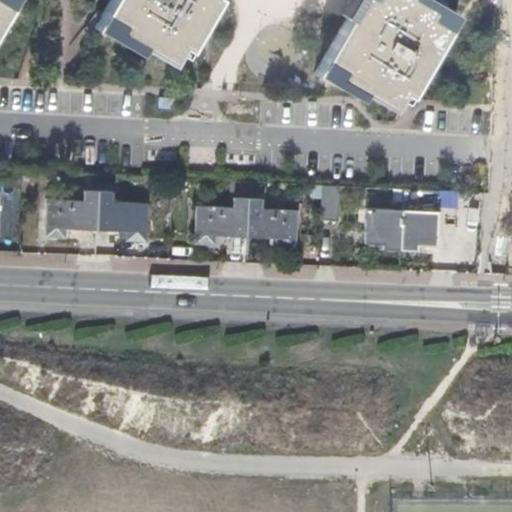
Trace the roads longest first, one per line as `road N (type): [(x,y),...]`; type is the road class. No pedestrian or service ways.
road 1 (primary): [(0,284),(314,297)]
road 2 (primary): [(314,297),(357,309),(511,319)]
road 3 (primary): [(511,297),(314,297)]
